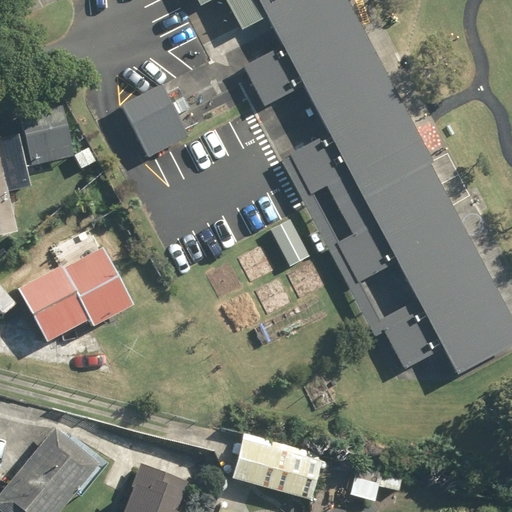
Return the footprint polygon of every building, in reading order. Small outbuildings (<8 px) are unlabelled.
[(511,364),(511,297),(352,0),(200,0),(209,16),(239,0),(260,0),(289,53),(251,73),(274,117),(308,99),(334,147),(296,167),(370,304),(409,283),(430,321),(397,339),(420,381),(448,366),(462,392),(511,364)] [(160,96),(128,114),(160,171),(192,153),(160,96)] [(62,115),(18,122),(25,165),(69,159),(62,115)] [(261,129),(210,157),(244,217),(295,189),(261,129)] [(57,268),(13,291),(40,344),(80,323),(85,331),(130,308),(90,230),(48,251),(57,268)] [(251,275),(196,306),(250,401),(305,371),(251,275)] [(0,287),(0,318),(15,306),(0,287)] [(53,433),(0,489),(0,511),(53,511),(73,491),(77,494),(103,467),(70,436),(64,443),(53,433)] [(239,434),(224,479),(303,506),(319,461),(239,434)] [(160,511),(167,497),(175,501),(182,486),(133,465),(112,511),(160,511)]
